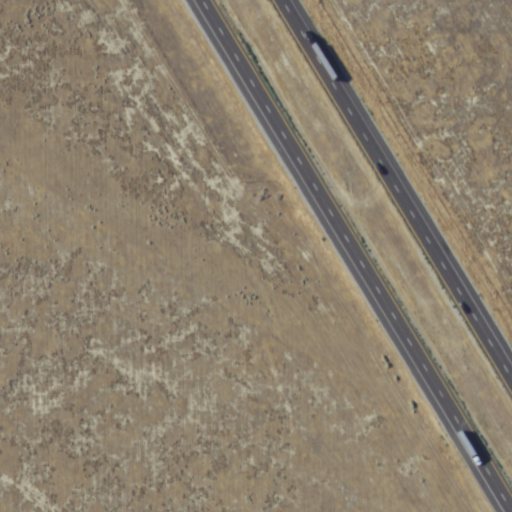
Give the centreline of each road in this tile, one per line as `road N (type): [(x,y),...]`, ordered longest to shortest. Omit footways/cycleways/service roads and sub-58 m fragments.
road 1 (motorway): [(208,0),(511,500)]
road 2 (motorway): [(511,377),(283,0)]
